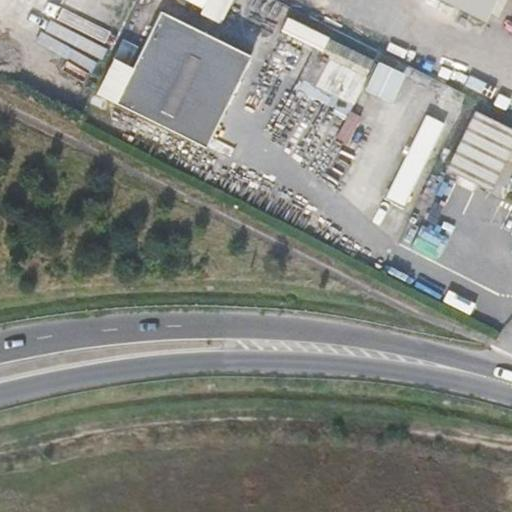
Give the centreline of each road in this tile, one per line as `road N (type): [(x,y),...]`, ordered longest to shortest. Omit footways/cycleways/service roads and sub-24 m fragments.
road 1 (tertiary): [(511,376),(359,333),(198,322),(0,345)]
road 2 (track): [(0,459),(105,432),(226,416),(511,443)]
road 3 (tertiary): [(0,397),(128,369),(250,358),(511,386)]
road 4 (unknown): [(511,50),(386,0)]
